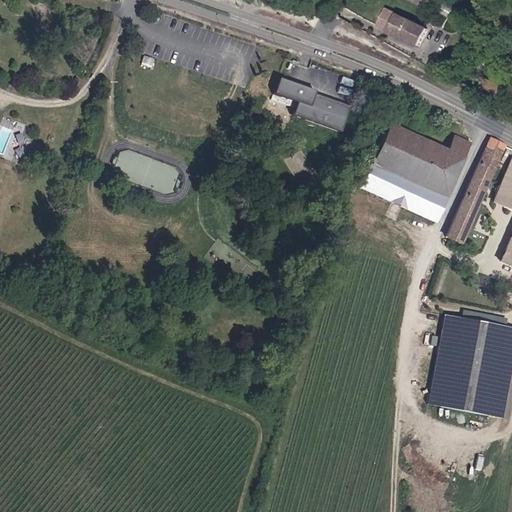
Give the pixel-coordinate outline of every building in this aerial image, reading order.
[(390,7),(379,27),(421,49),(432,27),(390,7)] [(311,92),(275,78),(269,95),(292,103),(288,114),(335,132),(344,108),(309,95),(311,92)] [(359,190),(432,223),(466,146),(450,138),(443,152),(388,127),(359,190)] [(459,247),(504,145),(487,138),(442,240),(459,247)] [(511,161),(493,204),(511,212),(511,235),(500,263),(511,268),(511,161)] [(511,368),(511,329),(441,317),(425,403),(503,418),(511,368)]
